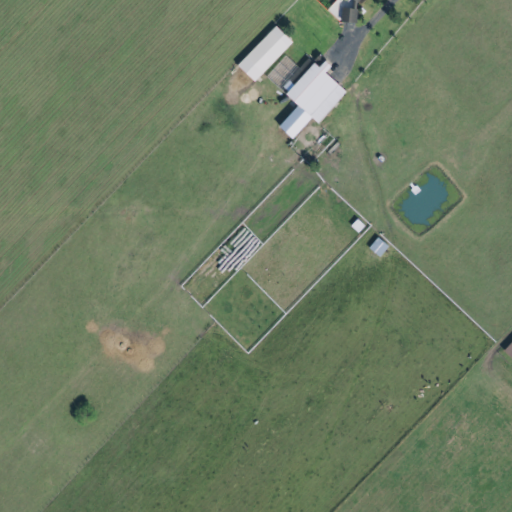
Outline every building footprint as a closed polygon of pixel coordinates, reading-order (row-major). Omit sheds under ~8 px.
[(359,14),(351,4),(355,0),(334,0),(326,8),(344,27),(359,14)] [(288,42),(271,26),(233,66),(250,82),(288,42)] [(343,92),(320,72),(325,66),(319,61),(314,66),(305,58),(277,90),(294,104),(274,127),(288,139),(308,117),(315,124),(343,92)] [(365,248),(377,257),(385,245),(374,237),(365,248)] [(511,337),(499,351),(511,363),(511,337)]
